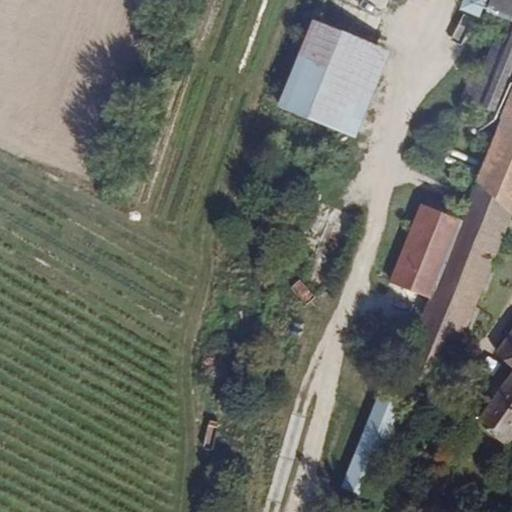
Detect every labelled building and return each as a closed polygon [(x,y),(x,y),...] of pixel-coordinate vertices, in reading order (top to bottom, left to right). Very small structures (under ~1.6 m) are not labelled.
[(501,121),(511,95),(511,4),(480,83),(470,108),(501,121)] [(354,144),(386,57),(310,29),(277,116),(354,144)] [(470,108),(480,83),(468,78),(459,103),(470,108)] [(511,95),(501,121),(511,125),(511,95)] [(511,125),(501,121),(457,225),(424,303),(397,369),(441,388),(511,222),(511,125)] [(449,151),(445,163),(469,169),(473,157),(449,151)] [(424,303),(457,225),(421,211),(388,288),(424,303)] [(508,443),(511,437),(511,337),(497,357),(511,370),(511,374),(507,382),(501,377),(490,379),(469,411),(508,443)] [(340,488),(367,499),(405,404),(378,393),(340,488)] [(457,425),(469,411),(446,393),(435,406),(457,425)]
